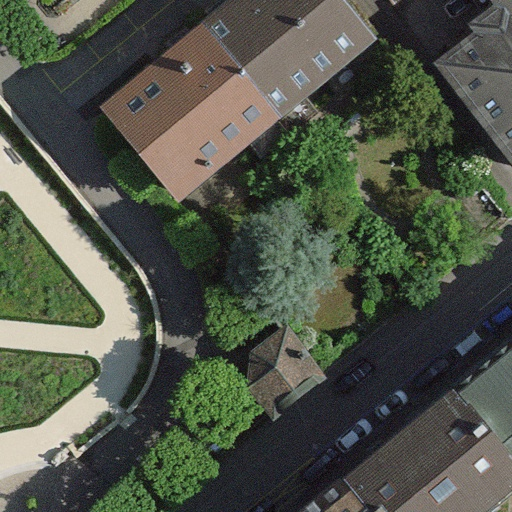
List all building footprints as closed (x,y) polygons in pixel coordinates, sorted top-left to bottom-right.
[(368,41),(333,0),(241,0),(204,31),(275,117),(368,41)] [(398,0),(411,18),(435,0),(398,0)] [(511,155),(511,0),(496,0),(511,20),(511,36),(455,80),(511,155)] [(275,117),(204,31),(111,106),(182,193),(275,117)] [(325,377),(287,329),(255,354),(251,388),(275,417),(325,377)] [(511,340),(454,388),(511,457),(511,340)] [(485,511),(511,490),(511,457),(454,388),(340,481),(366,511),(485,511)] [(366,511),(340,481),(301,511),(366,511)]
